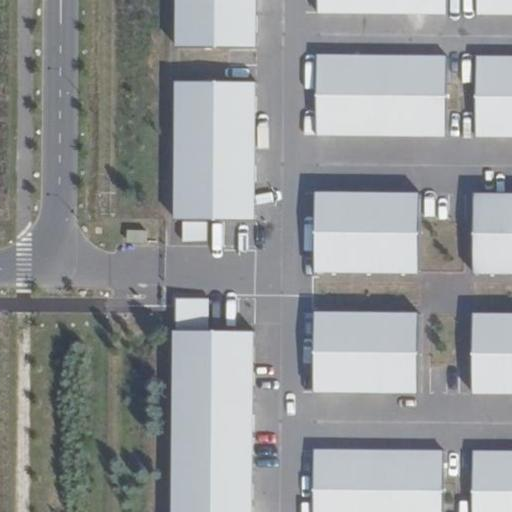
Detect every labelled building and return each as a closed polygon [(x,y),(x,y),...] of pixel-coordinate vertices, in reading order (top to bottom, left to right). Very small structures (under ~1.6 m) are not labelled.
[(257,0),(184,0),(184,47),(257,48),(257,0)] [(448,0),(318,0),(318,19),(449,20),(448,0)] [(511,0),(475,0),(475,21),(511,21),(511,0)] [(445,60),(316,59),(315,136),(444,137),(445,60)] [(511,61),(476,61),(475,137),(511,137),(511,61)] [(257,83),(178,82),(177,221),(255,222),(257,83)] [(421,195),(316,194),(315,273),(420,274),(421,195)] [(511,195),(474,195),(474,274),(511,274),(511,195)] [(153,238),(153,226),(129,226),(129,238),(153,238)] [(420,315),(315,314),(315,393),(419,394),(420,315)] [(511,315),(473,315),(473,394),(511,394),(511,315)] [(254,511),(255,332),(176,331),(174,511),(254,511)] [(441,511),(442,452),(314,452),(314,478),(314,504),(313,511),(441,511)] [(511,511),(511,452),(473,452),(472,491),(472,511),(511,511)]
